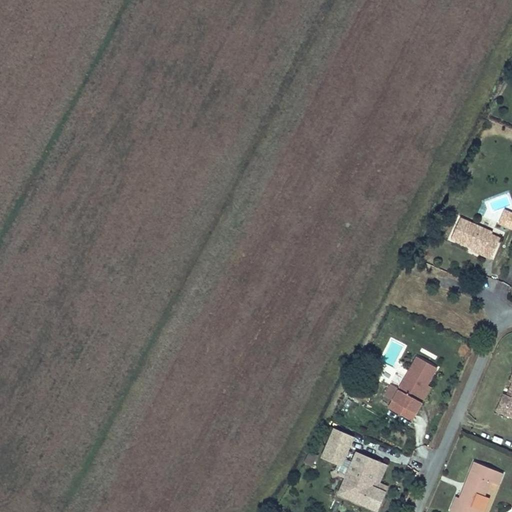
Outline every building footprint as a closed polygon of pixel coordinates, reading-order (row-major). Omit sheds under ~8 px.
[(500,238),(492,234),(493,232),(460,218),(451,238),(472,248),(483,252),(482,255),(491,259),(500,238)] [(500,238),(503,231),(495,227),(493,232),(492,234),(500,238)] [(416,399),(424,384),(427,386),(427,385),(437,368),(417,357),(399,389),(397,393),(389,388),(384,396),(392,401),(415,414),(422,402),(416,399)] [(370,387),(359,380),(357,383),(368,390),(370,387)] [(363,399),(368,390),(357,383),(350,395),(359,401),(361,398),(363,399)] [(511,418),(511,383),(510,388),(511,389),(511,397),(507,395),(504,394),(500,403),(504,405),(500,413),(511,418)] [(422,402),(430,387),(427,385),(427,386),(424,384),(416,399),(422,402)] [(367,401),(372,392),(368,390),(363,399),(367,401)] [(415,414),(392,401),(388,408),(411,421),(415,414)] [(341,464),(352,437),(334,429),(322,457),(340,464),(340,465),(341,464)] [(371,486),(381,463),(357,452),(350,469),(345,478),(339,493),(377,510),(385,492),(371,486)] [(312,464),(316,456),(311,454),(307,461),(312,464)] [(484,496),(490,481),(498,484),(503,473),(474,462),(466,483),(468,484),(466,489),(464,487),(460,498),(456,496),(450,511),(451,511),(477,511),(479,509),(477,505),(473,503),(477,494),(484,496)] [(379,483),(387,465),(381,463),(371,486),(385,492),(387,486),(379,483)] [(345,478),(350,469),(341,464),(340,465),(340,464),(337,470),(331,472),(334,478),(339,476),(345,478)]
